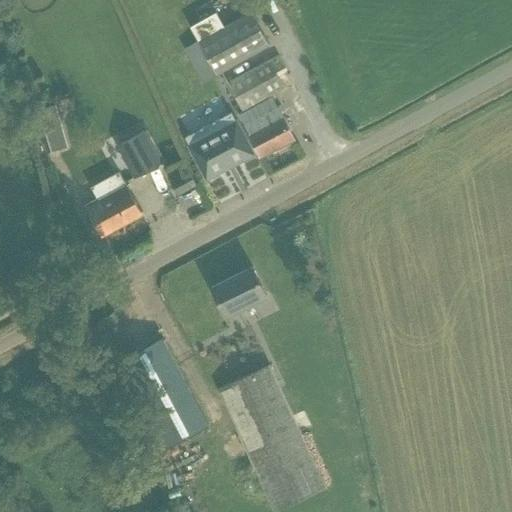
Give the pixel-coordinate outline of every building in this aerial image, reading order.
[(217,13),(191,29),(200,44),(218,73),(223,71),(264,48),(269,45),(251,13),(226,28),(217,13)] [(270,59),(229,82),(244,110),(238,114),(260,158),(294,140),(271,96),(284,89),(278,77),(286,72),(277,56),(271,60),(270,59)] [(69,147),(57,109),(56,105),(69,100),(68,95),(47,101),(49,107),(38,110),(52,153),(69,147)] [(231,113),(185,137),(206,178),(252,154),(231,113)] [(142,133),(118,145),(136,177),(159,164),(142,133)] [(169,181),(178,196),(196,185),(187,170),(181,173),(178,168),(170,172),(173,178),(169,181)] [(89,211),(92,217),(102,234),(140,213),(118,171),(90,186),(100,205),(89,211)] [(265,295),(252,268),(212,287),(225,314),(265,295)] [(287,300),(245,316),(255,343),(298,326),(287,300)] [(117,361),(127,379),(164,450),(210,426),(173,354),(164,336),(117,361)] [(217,388),(272,511),(276,511),(327,489),(271,364),(217,388)] [(192,505),(226,492),(209,448),(175,461),(192,505)]
